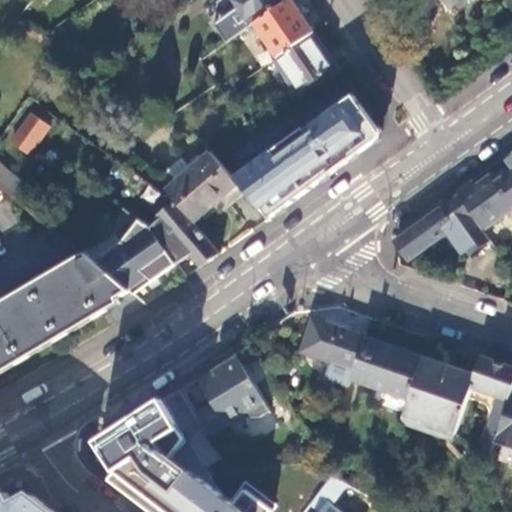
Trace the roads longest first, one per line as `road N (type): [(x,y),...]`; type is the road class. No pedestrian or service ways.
road 1 (primary): [(321,236),(32,427)]
road 2 (residential): [(511,332),(364,281),(344,269),(321,236)]
road 3 (residential): [(444,146),(345,0)]
road 4 (primary): [(444,146),(321,236)]
